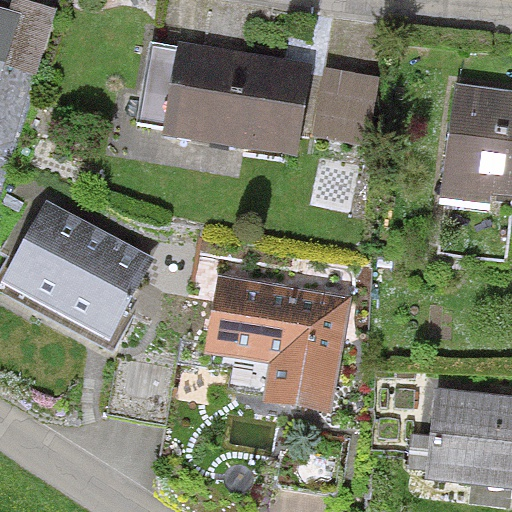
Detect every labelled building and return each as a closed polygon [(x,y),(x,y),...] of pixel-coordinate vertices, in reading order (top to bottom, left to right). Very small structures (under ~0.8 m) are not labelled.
[(286,155),(292,156),(306,78),(147,51),(134,129),(286,155)] [(484,198),(511,202),(511,101),(455,93),(442,185),(485,191),(484,198)] [(337,127),(334,143),(364,148),(367,132),(337,127)] [(5,288),(106,341),(144,270),(42,216),(34,231),(15,221),(0,248),(0,261),(15,269),(5,288)] [(268,405),(320,414),(338,311),(220,291),(209,352),(206,351),(207,347),(177,342),(172,367),(244,379),(255,371),(257,358),(275,361),(268,405)] [(511,487),(511,411),(434,402),(425,478),(511,487)] [(272,491),(331,502),(340,447),(280,437),(272,491)]
